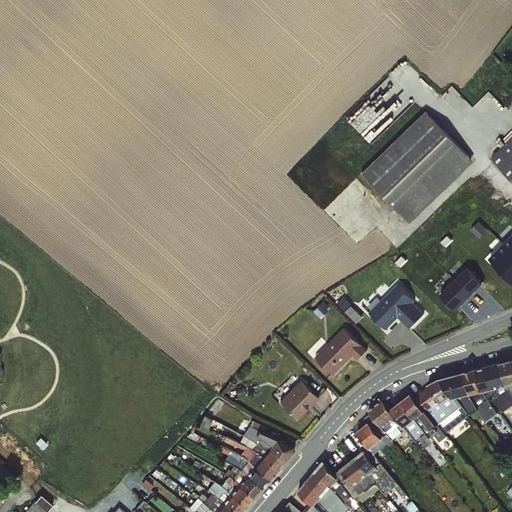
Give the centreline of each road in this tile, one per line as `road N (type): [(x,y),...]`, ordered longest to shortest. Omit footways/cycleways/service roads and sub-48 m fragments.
road 1 (residential): [(402,371),(343,410),(260,511)]
road 2 (residential): [(511,316),(402,371)]
